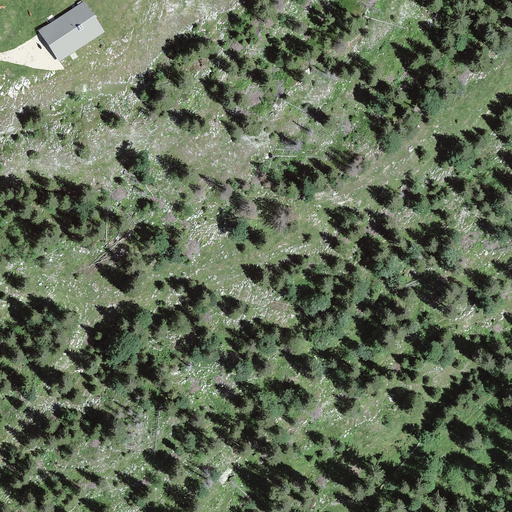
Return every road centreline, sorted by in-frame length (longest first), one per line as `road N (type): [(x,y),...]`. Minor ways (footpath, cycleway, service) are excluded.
road 1 (track): [(0,449),(31,414),(83,325),(82,311),(63,298),(0,303)]
road 2 (track): [(511,380),(463,428),(475,511)]
